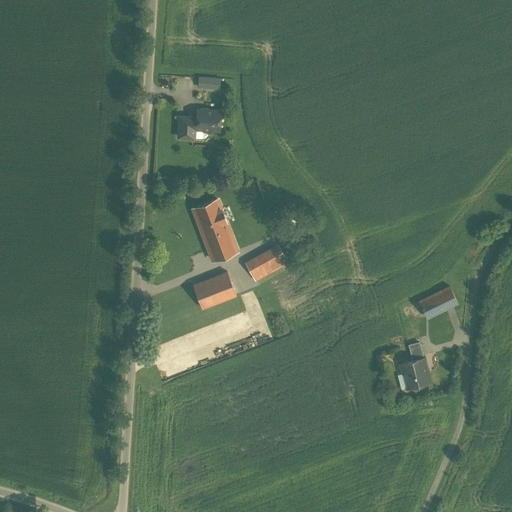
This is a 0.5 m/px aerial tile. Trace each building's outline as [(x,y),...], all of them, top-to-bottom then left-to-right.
[(198,86),(212,88),(213,77),(199,75),(198,86)] [(198,109),(197,117),(189,116),(188,137),(194,137),(194,128),(202,129),(204,131),(211,132),(213,129),(219,130),(221,110),(198,109)] [(188,137),(189,116),(180,116),(179,136),(188,137)] [(193,208),(204,237),(229,228),(226,221),(231,219),(228,214),(224,216),(217,198),(193,208)] [(229,228),(204,237),(213,259),(213,260),(237,250),(229,228)] [(277,244),(246,261),(259,286),(291,268),(277,244)] [(193,284),(202,307),(236,294),(228,271),(193,284)] [(449,286),(419,301),(428,319),(458,304),(449,286)] [(409,344),(413,360),(424,357),(420,341),(409,344)] [(407,388),(430,382),(424,357),(413,360),(401,363),(407,388)]
